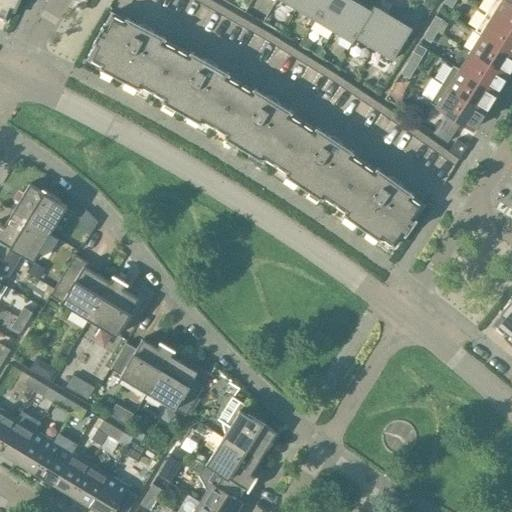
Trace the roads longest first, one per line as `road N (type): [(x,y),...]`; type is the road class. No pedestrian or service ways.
road 1 (residential): [(400,313),(255,215),(13,76)]
road 2 (residential): [(323,445),(206,342),(77,186),(0,131)]
road 3 (residential): [(323,445),(400,313)]
road 4 (residential): [(511,410),(400,313)]
road 5 (residential): [(400,313),(467,207)]
